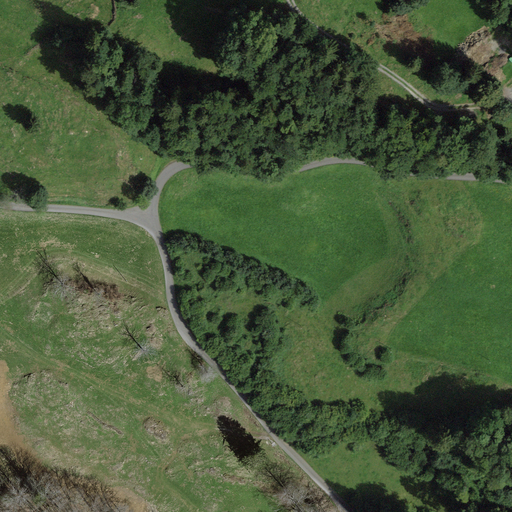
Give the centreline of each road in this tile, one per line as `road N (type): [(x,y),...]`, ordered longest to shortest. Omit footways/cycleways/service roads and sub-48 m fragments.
road 1 (tertiary): [(511,180),(348,159),(277,172),(186,163),(164,176),(150,218)]
road 2 (tertiary): [(150,218),(186,335),(352,511)]
road 3 (track): [(511,86),(479,106),(437,107),(304,18),(198,2)]
road 4 (unclassified): [(0,204),(150,218)]
